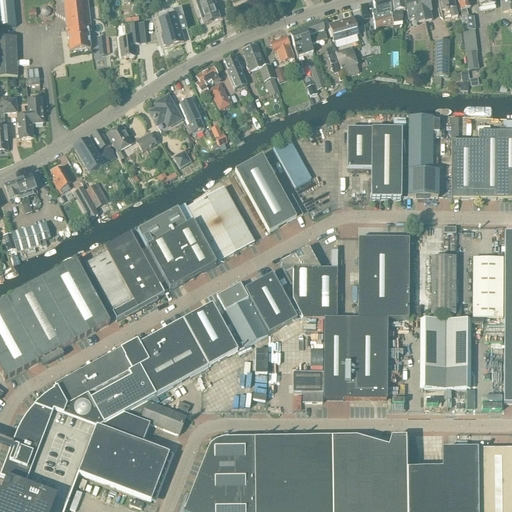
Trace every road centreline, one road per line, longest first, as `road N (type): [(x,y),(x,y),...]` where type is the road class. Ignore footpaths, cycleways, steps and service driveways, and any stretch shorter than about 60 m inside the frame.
road 1 (unclassified): [(0,429),(21,393),(329,217),(511,219)]
road 2 (unclassified): [(168,511),(207,421),(511,426)]
road 3 (tertiary): [(355,0),(228,44),(0,178)]
